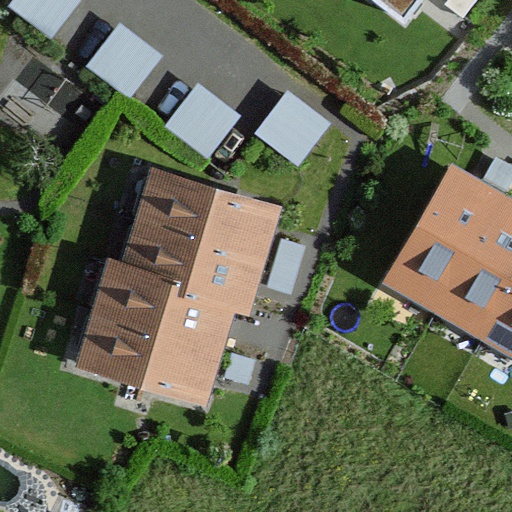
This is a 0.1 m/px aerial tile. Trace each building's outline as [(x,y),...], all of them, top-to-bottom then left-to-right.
[(51,38),(77,0),(19,0),(12,10),(51,38)] [(426,0),(369,0),(406,27),(426,0)] [(126,97),(158,59),(121,28),(89,65),(126,97)] [(203,159),(238,116),(200,85),(166,128),(203,159)] [(302,163),(328,124),(289,98),(263,136),(302,163)] [(251,319),(282,206),(155,171),(131,260),(110,254),(80,362),(208,398),(232,314),(251,319)] [(511,207),(455,174),(394,279),(511,347),(511,207)]
